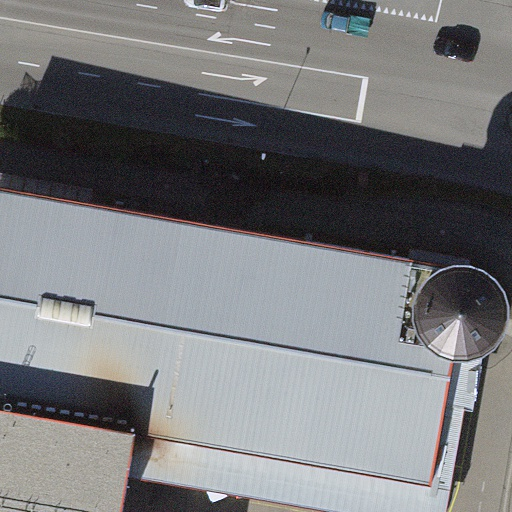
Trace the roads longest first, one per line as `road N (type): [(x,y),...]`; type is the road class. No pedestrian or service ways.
road 1 (secondary): [(0,68),(409,135)]
road 2 (secondary): [(428,58),(101,0)]
